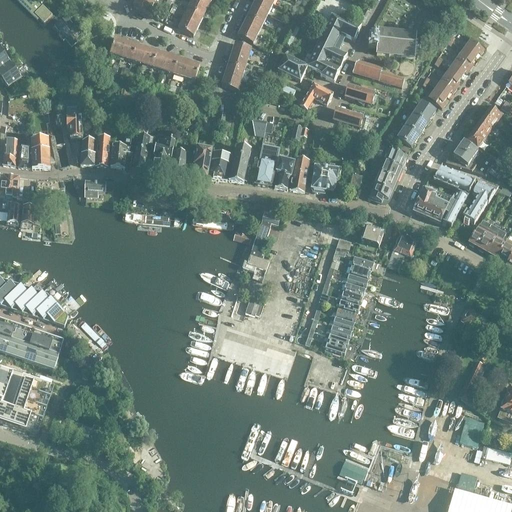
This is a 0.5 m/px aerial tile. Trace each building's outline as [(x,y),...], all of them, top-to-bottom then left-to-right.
[(33,0),(20,0),(18,2),(39,22),(48,13),(33,0)] [(148,16),(153,6),(141,0),(137,0),(133,9),(148,16)] [(208,8),(212,0),(193,0),(193,1),(208,8)] [(268,16),(272,6),(260,0),(256,0),(252,8),(268,16)] [(203,18),(208,8),(193,1),(188,11),(203,18)] [(263,26),(268,16),(252,8),(248,18),(263,26)] [(198,28),(203,18),(188,11),(183,21),(198,28)] [(340,36),(346,24),(331,17),(327,27),(325,30),(340,37),(340,36)] [(258,36),(263,26),(248,18),(243,28),(258,36)] [(79,43),(61,20),(52,27),(70,50),(79,43)] [(193,38),(198,28),(183,21),(178,31),(193,38)] [(354,42),(361,29),(347,22),(346,24),(340,36),(351,41),(354,42)] [(253,46),(258,36),(243,28),(238,38),(253,46)] [(333,50),(340,37),(325,30),(319,43),(333,50)] [(416,54),(417,43),(415,43),(416,37),(378,33),(378,40),(369,39),(368,49),(377,50),(376,57),(414,60),(414,54),(416,54)] [(343,56),(351,41),(340,36),(340,37),(333,50),(333,51),(327,63),(326,64),(340,71),(347,58),(343,56)] [(121,59),(126,43),(115,40),(110,56),(121,59)] [(484,52),(471,42),(464,52),(475,60),(479,54),(481,56),(484,52)] [(131,63),(136,47),(126,43),(121,59),(131,63)] [(327,63),(333,51),(333,50),(319,43),(313,56),(327,63)] [(248,61),(251,50),(235,45),(231,56),(248,61)] [(142,66),(147,50),(136,47),(131,63),(142,66)] [(0,70),(10,64),(6,59),(7,58),(1,50),(0,51),(0,50),(0,70)] [(152,69),(157,53),(147,50),(142,66),(152,69)] [(471,66),(475,60),(464,52),(457,62),(470,71),(473,67),(471,66)] [(163,73),(168,57),(157,53),(152,69),(163,73)] [(244,72),(248,61),(231,56),(228,67),(244,72)] [(326,64),(327,63),(313,56),(307,68),(307,69),(321,76),(320,78),(334,84),(340,71),(326,64)] [(173,76),(178,60),(168,57),(163,73),(173,76)] [(300,84),(307,69),(307,68),(285,57),(277,72),(300,84)] [(184,79),(189,63),(178,60),(173,76),(184,79)] [(470,71),(457,62),(450,72),(461,79),(465,74),(467,75),(470,71)] [(195,83),(200,67),(189,63),(184,79),(195,83)] [(13,69),(10,64),(0,70),(0,78),(8,89),(21,80),(19,77),(20,76),(14,68),(13,69)] [(404,80),(381,74),(382,70),(359,64),(352,76),(401,90),(404,80)] [(241,82),(244,72),(228,67),(225,77),(241,82)] [(456,85),(461,79),(450,72),(443,82),(456,91),(459,87),(456,85)] [(237,93),(241,82),(225,77),(221,88),(237,93)] [(456,91),(443,82),(436,91),(447,99),(451,93),(453,95),(456,91)] [(327,107),(333,96),(313,85),(300,108),(307,112),(314,100),(327,107)] [(371,108),(375,96),(373,95),(374,90),(366,88),(365,93),(348,88),(347,89),(348,89),(347,91),(346,92),(347,92),(346,96),(345,96),(345,97),(345,99),(344,99),(344,100),(355,103),(355,101),(357,102),(357,103),(371,108)] [(119,90),(118,93),(121,94),(120,101),(126,102),(128,93),(123,92),(124,90),(119,90)] [(442,105),(447,99),(436,91),(429,101),(442,111),(445,106),(442,105)] [(82,140),(81,111),(80,98),(80,92),(67,93),(68,99),(59,100),(60,109),(66,109),(66,111),(66,131),(69,131),(70,140),(82,140)] [(28,115),(27,101),(9,103),(8,116),(14,116),(14,113),(28,115)] [(504,112),(509,106),(506,103),(501,110),(504,112)] [(427,127),(434,115),(435,116),(435,115),(421,106),(413,118),(427,127)] [(495,126),(503,115),(492,107),(485,118),(495,126)] [(359,131),(363,119),(336,111),(335,112),(336,112),(335,114),(335,115),(334,119),(333,119),(333,120),(334,120),(333,122),(332,123),(343,126),(343,124),(345,125),(345,127),(359,131)] [(225,125),(226,116),(225,116),(218,116),(217,127),(224,128),(225,126),(225,125)] [(419,139),(427,127),(413,118),(406,130),(419,139)] [(489,134),(495,126),(485,118),(479,127),(489,134)] [(265,132),(267,123),(259,122),(256,135),(264,137),(265,132)] [(483,142),(489,134),(479,127),(473,135),(483,142)] [(298,144),(301,130),(295,128),(292,142),(298,144)] [(411,150),(419,139),(406,130),(398,142),(412,151),(412,150),(411,150)] [(15,169),(17,144),(25,145),(26,134),(6,131),(3,167),(15,169)] [(335,146),(337,140),(337,139),(322,135),(321,141),(335,146)] [(477,151),(483,142),(473,135),(466,144),(477,151)] [(94,169),(96,144),(96,137),(91,137),(91,144),(82,144),(81,168),(94,169)] [(132,157),(135,141),(125,139),(124,150),(112,148),(110,169),(124,171),(126,156),(132,157)] [(148,165),(152,141),(138,139),(132,172),(144,174),(146,165),(148,165)] [(50,171),(49,153),(48,140),(31,141),(31,154),(32,171),(50,171)] [(107,169),(109,141),(97,140),(95,169),(107,169)] [(168,177),(174,143),(167,142),(165,150),(154,148),(152,159),(154,159),(152,173),(152,174),(153,175),(168,177)] [(494,167),(467,147),(463,145),(456,155),(450,154),(446,166),(485,179),(494,167)] [(405,160),(389,154),(371,148),(367,160),(384,165),(401,172),(406,161),(405,160)] [(243,185),(250,153),(236,150),(229,183),(243,185)] [(274,176),(276,163),(279,153),(263,150),(255,186),(267,189),(267,188),(271,189),(274,176)] [(30,161),(30,152),(20,151),(18,170),(29,171),(30,161)] [(207,182),(211,153),(197,151),(193,172),(197,173),(196,178),(198,180),(207,182)] [(191,169),(193,158),(174,155),(171,176),(171,177),(172,177),(183,179),(185,168),(191,169)] [(226,184),(231,159),(211,156),(207,182),(226,184)] [(304,195),(310,164),(296,161),(295,166),(290,192),(304,195)] [(290,192),(295,166),(279,163),(279,164),(276,163),(274,176),(278,177),(274,190),(284,192),(287,192),(290,192)] [(396,183),(401,172),(384,165),(380,176),(396,183)] [(334,192),(335,182),(336,182),(339,180),(340,176),(338,173),(315,170),(311,192),(313,195),(319,196),(322,194),(322,192),(331,194),(334,192)] [(451,231),(477,183),(477,182),(446,173),(452,175),(451,176),(442,172),(441,171),(440,173),(439,175),(433,172),(432,171),(423,193),(413,214),(440,226),(442,221),(444,222),(442,227),(451,231)] [(0,196),(17,199),(19,179),(19,178),(1,176),(1,177),(0,191),(0,196)] [(392,194),(396,183),(380,176),(375,187),(392,194)] [(359,191),(362,180),(353,178),(350,188),(359,191)] [(488,206),(497,190),(496,190),(481,183),(471,199),(476,201),(464,222),(474,227),(487,205),(488,206)] [(104,195),(105,185),(105,184),(86,184),(85,199),(97,200),(97,195),(104,195)] [(388,203),(392,194),(375,187),(369,200),(381,205),(382,205),(383,205),(384,205),(385,205),(386,204),(387,204),(388,203)] [(19,222),(20,210),(20,207),(9,205),(7,224),(19,225),(19,222)] [(35,209),(33,209),(23,207),(21,226),(33,227),(35,209)] [(277,229),(281,216),(265,214),(262,223),(261,227),(260,227),(250,258),(247,267),(266,274),(270,264),(260,261),(270,230),(271,226),(277,229)] [(129,224),(130,225),(182,229),(183,229),(184,228),(184,227),(185,227),(185,226),(185,225),(186,224),(185,223),(185,222),(184,221),(183,220),(182,220),(131,216),(130,216),(129,216),(128,217),(127,218),(127,219),(127,220),(127,221),(127,222),(128,223),(128,224),(129,224)] [(231,224),(206,221),(205,221),(204,221),(203,221),(203,222),(202,222),(202,223),(202,224),(201,224),(201,225),(201,226),(202,227),(203,228),(204,229),(230,232),(231,232),(232,232),(233,231),(233,230),(234,229),(234,228),(234,227),(233,226),(233,225),(232,225),(231,224)] [(139,228),(138,234),(151,237),(185,240),(186,239),(187,239),(187,238),(188,238),(188,237),(188,236),(189,235),(188,234),(188,233),(188,232),(187,232),(187,231),(186,231),(185,231),(184,230),(151,228),(139,228)] [(378,250),(383,236),(360,229),(359,235),(363,236),(360,244),(378,250)] [(477,250),(488,234),(479,229),(468,245),(470,245),(469,246),(473,249),(474,248),(477,250)] [(496,260),(506,244),(511,235),(502,230),(497,239),(487,255),(488,256),(488,257),(492,259),(493,258),(496,260)] [(252,238),(236,232),(233,241),(249,246),(252,238)] [(487,255),(497,239),(488,234),(477,250),(479,251),(478,252),(483,254),(483,253),(487,255)] [(410,261),(417,244),(399,236),(399,237),(392,253),(387,268),(394,271),(400,256),(410,261)] [(347,256),(351,245),(340,241),(339,241),(336,252),(339,254),(347,256)] [(507,266),(511,256),(511,247),(506,244),(496,260),(498,261),(497,262),(501,264),(502,263),(507,266)] [(371,273),(374,265),(351,257),(349,262),(353,263),(352,267),(371,273)] [(368,282),(371,273),(352,267),(348,266),(347,271),(351,272),(349,276),(368,282)] [(365,291),(368,282),(349,276),(346,275),(344,279),(348,281),(347,284),(347,285),(365,291)] [(68,319),(47,296),(0,279),(0,307),(64,329),(68,319)] [(363,299),(365,291),(347,285),(347,284),(343,283),(341,288),(345,289),(344,293),(363,299)] [(360,308),(363,299),(344,293),(340,292),(338,296),(342,298),(341,301),(341,302),(360,308)] [(357,316),(360,308),(341,302),(341,301),(337,300),(336,305),(340,306),(338,310),(357,316)] [(258,308),(249,305),(245,316),(253,319),(258,308)] [(354,325),(357,316),(338,310),(335,309),(333,314),(337,315),(336,319),(354,325)] [(474,332),(482,320),(469,311),(468,312),(466,310),(461,318),(463,319),(460,323),(468,328),(467,330),(469,331),(470,329),(474,332)] [(352,333),(354,325),(336,319),(332,317),(330,322),(334,323),(333,327),(352,333)] [(487,341),(496,329),(482,320),(474,332),(478,335),(477,336),(479,338),(480,336),(487,341)] [(55,368),(63,345),(64,343),(0,321),(0,353),(54,372),(55,368)] [(78,327),(79,328),(102,351),(103,351),(104,351),(105,351),(106,351),(107,350),(108,349),(108,348),(108,347),(108,346),(108,345),(84,322),(83,321),(82,321),(81,321),(81,322),(80,322),(79,322),(79,323),(78,324),(78,325),(78,326),(78,327)] [(349,342),(352,333),(333,327),(329,326),(328,331),(331,332),(330,336),(349,342)] [(346,351),(349,342),(330,336),(326,334),(325,339),(329,341),(327,344),(327,345),(346,351)] [(80,347),(86,341),(83,338),(77,344),(80,347)] [(343,359),(346,351),(327,345),(327,344),(324,343),(322,348),(326,349),(325,353),(343,359)] [(482,364),(487,356),(483,354),(478,362),(482,364)] [(136,399),(119,369),(118,368),(117,368),(116,368),(115,368),(114,368),(114,369),(113,369),(113,370),(113,371),(130,401),(136,404),(136,399)] [(467,406),(481,378),(481,370),(480,370),(475,368),(459,400),(467,406)] [(14,401),(11,412),(8,411),(1,409),(2,405),(3,402),(13,374),(0,369),(0,370),(0,425),(3,426),(4,427),(37,437),(39,431),(36,430),(39,421),(42,422),(44,416),(40,415),(42,411),(42,410),(14,401)] [(22,378),(18,390),(45,399),(49,401),(51,395),(47,393),(49,387),(22,378)] [(118,394),(115,389),(114,390),(111,385),(108,387),(118,403),(121,401),(117,395),(118,394)] [(18,390),(14,401),(42,410),(42,411),(45,412),(47,406),(44,405),(45,399),(18,390)] [(511,390),(509,390),(503,405),(502,406),(501,408),(501,410),(501,412),(506,414),(504,419),(511,422),(511,390)] [(472,403),(468,407),(475,412),(478,408),(472,403)] [(484,425),(466,420),(459,445),(477,450),(484,425)] [(71,423),(69,433),(80,436),(83,426),(71,423)] [(511,455),(488,449),(484,461),(508,467),(511,455)] [(402,466),(405,456),(389,452),(386,462),(402,466)] [(460,477),(455,493),(471,497),(476,482),(460,477)] [(455,493),(453,492),(447,511),(509,511),(511,508),(471,497),(455,493)]
